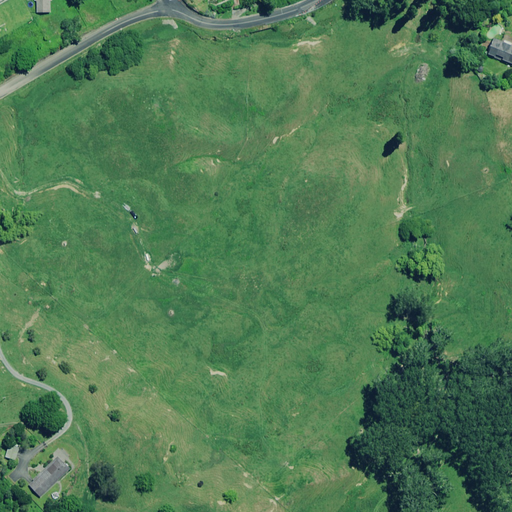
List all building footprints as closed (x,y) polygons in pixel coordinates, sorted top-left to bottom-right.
[(49,0),(35,0),(36,2),(37,2),(37,13),(49,13),(49,0)] [(511,46),(495,38),(488,55),(501,61),(501,60),(511,64),(511,46)] [(19,448),(18,447),(18,446),(11,444),(10,445),(9,445),(5,457),(16,460),(19,448)] [(55,458),(32,480),(33,481),(29,485),(40,497),(70,469),(65,463),(62,465),(55,458)] [(47,511),(54,507),(50,502),(49,501),(45,504),(46,505),(43,507),(47,511)]
